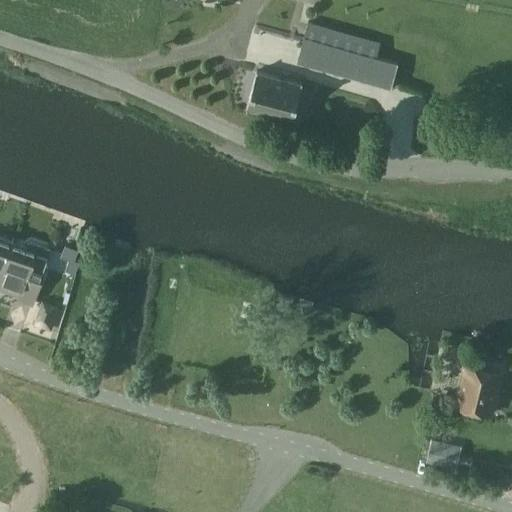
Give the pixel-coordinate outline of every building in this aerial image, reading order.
[(298,59),(392,84),(397,62),(376,56),(380,41),(308,21),(298,59)] [(302,83),(257,70),(246,108),(291,120),(302,83)] [(0,274),(12,240),(0,235),(0,274)] [(27,245),(12,240),(0,274),(0,276),(22,284),(18,296),(33,302),(44,271),(52,247),(32,240),(29,241),(27,245)] [(50,332),(59,305),(44,300),(35,327),(50,332)] [(455,402),(493,412),(503,371),(506,363),(467,353),(465,361),(455,402)] [(432,439),(427,461),(449,466),(454,444),(432,439)]
